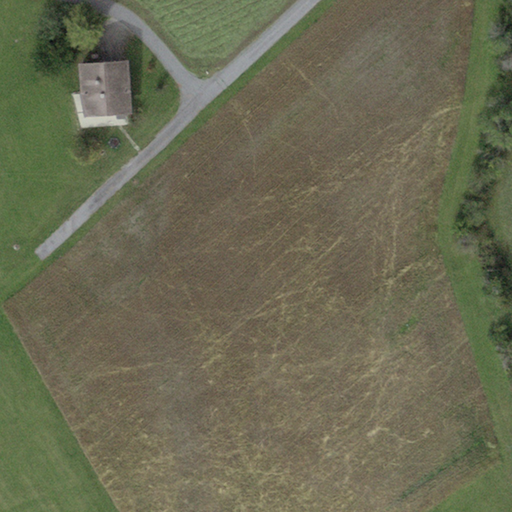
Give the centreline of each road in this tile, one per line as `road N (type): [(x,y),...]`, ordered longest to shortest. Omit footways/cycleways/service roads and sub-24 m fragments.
road 1 (unclassified): [(34,0),(136,30),(191,87),(230,80),(320,0)]
road 2 (track): [(230,80),(47,255)]
